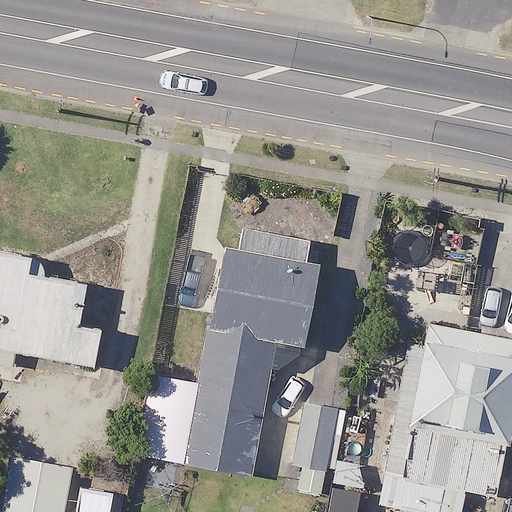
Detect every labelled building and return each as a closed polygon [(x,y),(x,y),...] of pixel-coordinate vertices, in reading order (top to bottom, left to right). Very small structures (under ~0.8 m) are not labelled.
[(248,233),(244,254),(229,251),(204,385),(155,375),(140,455),(252,477),(273,369),(304,357),(324,247),(248,233)] [(34,257),(0,251),(0,350),(98,367),(105,328),(84,325),(90,284),(31,274),(34,257)] [(511,439),(511,342),(430,326),(394,506),(420,511),(463,511),(468,490),(500,497),(511,439)] [(322,494),(341,413),(308,406),(290,487),(322,494)] [(66,511),(75,468),(16,457),(5,511),(66,511)]
